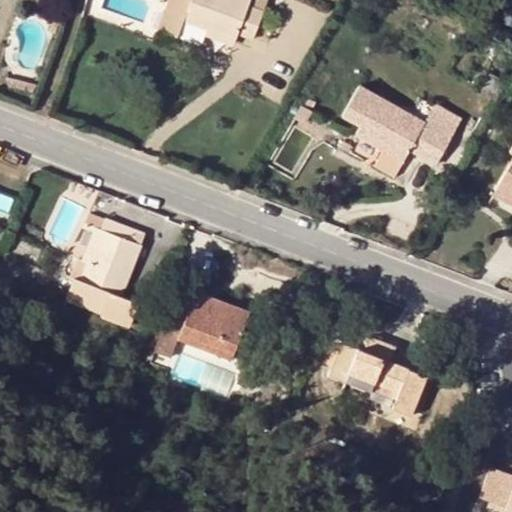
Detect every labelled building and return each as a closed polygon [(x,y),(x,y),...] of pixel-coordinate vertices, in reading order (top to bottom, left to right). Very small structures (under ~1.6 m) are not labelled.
[(209,29),(237,39),(240,32),(255,38),(268,0),(192,0),(192,1),(189,0),(169,0),(158,31),(179,39),(185,20),(209,29)] [(51,23),(49,31),(57,33),(58,25),(51,23)] [(237,39),(209,29),(206,35),(235,46),(237,39)] [(489,73),(481,88),(496,95),(504,82),(489,73)] [(8,78),(9,87),(36,93),(38,84),(8,78)] [(437,165),(452,138),(428,124),(361,86),(345,114),(363,125),(358,134),(380,146),(406,161),(412,150),(437,165)] [(310,100),(306,106),(312,110),(315,104),(310,100)] [(314,111),(312,110),(306,106),(303,105),(296,118),(307,124),(314,111)] [(428,124),(452,138),(462,120),(438,107),(428,124)] [(396,178),(406,161),(380,146),(370,163),(396,178)] [(511,197),(511,148),(511,149),(511,163),(497,189),(511,197)] [(493,195),(511,205),(511,197),(497,189),(493,195)] [(92,232),(99,235),(106,218),(91,212),(85,229),(92,232)] [(120,235),(124,225),(106,218),(99,235),(89,262),(82,259),(78,258),(70,277),(74,279),(67,299),(103,314),(102,315),(131,326),(141,304),(121,296),(144,237),(133,233),(131,239),(120,235)] [(135,229),(124,225),(120,235),(131,239),(133,233),(135,229)] [(99,235),(92,232),(82,259),(89,262),(99,235)] [(189,314),(179,338),(233,358),(251,312),(197,292),(189,314)] [(172,357),(179,338),(189,314),(181,311),(171,335),(163,331),(155,350),(172,357)] [(342,344),(330,375),(373,392),(376,383),(391,389),(389,396),(396,399),(393,408),(413,416),(429,376),(389,360),(395,346),(368,336),(361,350),(342,344)] [(511,505),(511,477),(491,469),(481,494),(508,504),(511,505)]
